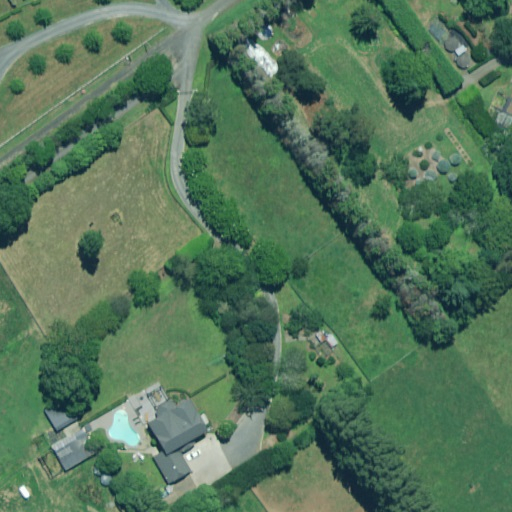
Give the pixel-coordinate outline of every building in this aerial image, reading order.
[(463,44),(458,34),(446,40),(451,51),(463,44)] [(471,61),(467,64),(461,55),(457,58),(467,73),(476,67),(471,61)] [(80,418),(63,384),(40,396),(57,429),(80,418)] [(210,429),(192,397),(158,416),(151,403),(140,409),(158,442),(150,446),(170,482),(192,470),(179,446),(210,429)] [(96,454),(85,432),(55,447),(66,469),(96,454)]
